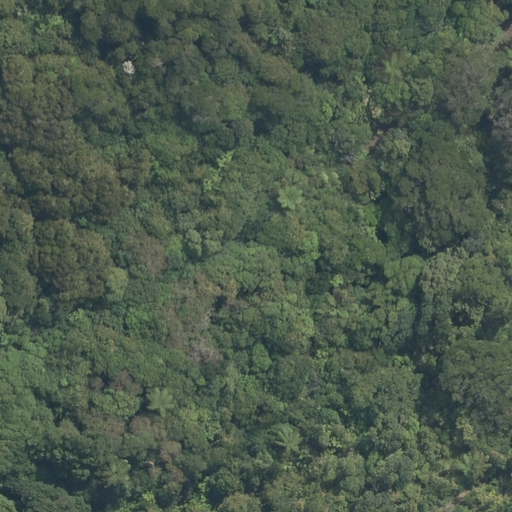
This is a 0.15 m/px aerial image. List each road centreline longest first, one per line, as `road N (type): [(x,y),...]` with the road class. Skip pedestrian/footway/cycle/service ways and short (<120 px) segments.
road 1 (track): [(32,511),(39,499),(157,442),(206,407),(231,357),(279,337),(310,292),(281,199)]
road 2 (track): [(375,155),(364,140),(439,24),(435,0)]
